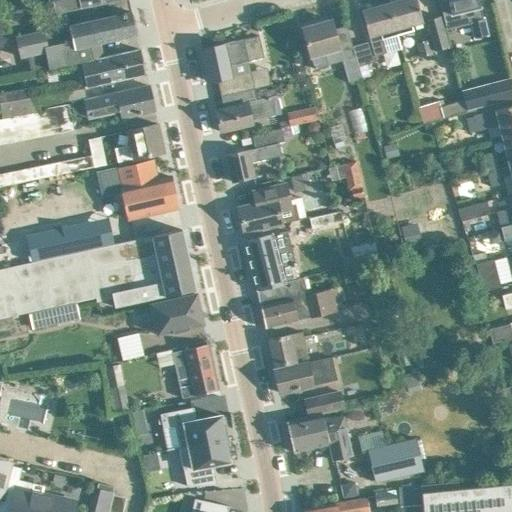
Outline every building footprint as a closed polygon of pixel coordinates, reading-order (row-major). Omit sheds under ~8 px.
[(52,0),(55,13),(107,2),(110,15),(131,10),(128,0),(52,0)] [(416,0),(400,0),(388,4),(397,35),(398,35),(413,31),(411,25),(423,22),(416,0)] [(445,0),(440,1),(446,29),(471,23),(474,37),(486,35),(478,0),(445,0)] [(370,41),(352,46),(360,75),(369,72),(367,64),(377,61),(376,55),(401,48),(398,35),(397,35),(388,4),(361,11),(370,41)] [(32,73),(80,62),(99,57),(96,44),(136,34),(132,14),(70,27),(70,26),(45,32),(44,29),(16,36),(16,33),(0,36),(0,43),(4,43),(5,47),(14,45),(17,57),(28,55),(32,73)] [(431,52),(448,47),(439,16),(426,20),(431,39),(416,44),(420,57),(431,54),(431,52)] [(331,20),(302,28),(307,47),(313,68),(327,64),(328,64),(324,51),(338,47),(341,60),(348,82),(361,78),(360,75),(352,46),(346,26),(334,29),(331,20)] [(223,44),(202,49),(209,82),(217,80),(221,96),(253,89),(250,73),(250,71),(249,69),(227,74),(224,66),(248,61),(264,57),(263,55),(259,36),(223,44)] [(80,62),(86,86),(145,73),(140,50),(99,59),(99,57),(80,62)] [(511,79),(479,87),(483,105),(511,98),(511,79)] [(34,113),(40,112),(38,106),(86,98),(83,80),(34,88),(34,87),(0,93),(0,119),(11,117),(22,115),(34,113)] [(155,110),(149,86),(85,101),(89,117),(120,110),(122,117),(155,110)] [(223,108),(216,110),(221,132),(240,128),(252,125),(251,120),(280,113),(276,96),(275,88),(254,93),(253,89),(221,96),(223,108)] [(438,101),(418,107),(423,123),(466,110),(465,110),(463,100),(440,107),(438,101)] [(74,130),(68,104),(57,106),(63,132),(74,130)] [(499,124),(503,139),(511,136),(511,105),(495,110),(483,112),(472,115),(466,118),(470,133),(488,128),(488,126),(499,124)] [(63,132),(57,106),(46,108),(51,134),(63,132)] [(315,106),(300,110),(303,123),(308,122),(315,120),(319,119),(315,106)] [(51,134),(46,108),(44,108),(45,110),(40,112),(34,113),(39,137),(51,134)] [(39,137),(34,113),(22,115),(27,139),(39,137)] [(27,139),(22,115),(11,117),(15,141),(27,139)] [(342,119),(348,133),(358,129),(353,115),(342,119)] [(15,141),(11,117),(0,119),(0,124),(4,143),(15,141)] [(163,152),(157,124),(127,131),(130,145),(115,148),(118,162),(163,152)] [(272,131),(252,135),(255,148),(279,143),(285,142),(284,139),(290,138),(287,127),(274,130),(272,131)] [(91,153),(104,151),(101,136),(88,139),(91,153)] [(511,136),(503,139),(509,165),(509,167),(511,166),(511,136)] [(255,148),(226,155),(232,182),(251,177),(253,177),(250,163),(276,157),(283,156),(279,143),(255,148)] [(396,143),(383,146),(386,158),(399,155),(396,143)] [(92,155),(91,155),(94,168),(107,165),(104,151),(91,153),(92,155)] [(360,183),(377,180),(371,153),(355,156),(360,183)] [(93,168),(91,155),(70,159),(68,159),(71,172),(72,172),(93,168)] [(71,172),(68,159),(48,164),(51,177),(71,172)] [(401,162),(391,165),(393,172),(403,170),(401,162)] [(51,177),(48,164),(27,168),(30,182),(51,177)] [(131,164),(76,176),(81,195),(118,188),(125,217),(176,206),(168,176),(135,184),(131,164)] [(499,176),(511,173),(511,177),(511,166),(509,167),(509,165),(487,171),(491,187),(501,185),(499,176)] [(30,182),(27,168),(6,173),(8,187),(30,182)] [(307,172),(290,176),(294,193),(311,188),(307,172)] [(0,188),(8,187),(6,173),(0,173),(0,188)] [(254,204),(238,207),(243,233),(263,228),(281,224),(294,221),(290,205),(285,184),(279,186),(259,190),(262,202),(254,204)] [(459,207),(462,221),(490,213),(487,200),(459,207)] [(496,212),(500,227),(511,223),(511,216),(509,217),(507,210),(496,212)] [(342,221),(340,211),(310,217),(313,228),(342,221)] [(100,249),(95,225),(94,221),(69,226),(68,222),(54,225),(55,229),(26,236),(32,265),(100,249)] [(422,244),(417,222),(408,225),(401,226),(406,246),(403,247),(402,247),(403,253),(404,256),(420,253),(418,244),(422,244)] [(511,238),(511,223),(500,227),(503,241),(511,238)] [(115,308),(195,290),(181,229),(150,236),(132,242),(114,246),(100,249),(32,265),(0,271),(0,317),(28,312),(52,307),(96,297),(97,301),(113,298),(115,308)] [(373,235),(373,245),(390,245),(389,234),(373,235)] [(283,282),(272,235),(246,242),(258,289),(283,282)] [(379,254),(377,251),(376,251),(379,262),(404,256),(403,253),(402,247),(379,254)] [(379,262),(376,251),(362,255),(353,257),(355,267),(379,262)] [(484,251),(473,255),(476,264),(487,261),(484,251)] [(476,264),(483,291),(501,286),(495,259),(487,261),(476,264)] [(303,277),(283,282),(258,289),(256,289),(259,304),(307,292),(303,277)] [(265,328),(284,324),(313,317),(342,310),(340,301),(346,300),(347,306),(369,300),(363,282),(343,287),(343,288),(337,289),(337,288),(308,295),(307,292),(259,304),(265,328)] [(380,294),(371,296),(374,310),(400,305),(393,284),(378,287),(380,294)] [(511,293),(502,296),(505,309),(511,307),(511,293)] [(195,294),(151,304),(158,334),(173,330),(173,332),(188,329),(188,327),(202,323),(195,294)] [(55,323),(52,307),(28,312),(32,328),(55,323)] [(382,332),(380,315),(369,316),(371,333),(382,332)] [(302,332),(268,339),(274,366),(308,358),(302,332)] [(366,336),(357,338),(359,349),(369,347),(366,336)] [(172,353),(178,379),(182,397),(217,390),(207,345),(172,353)] [(274,370),(279,393),(337,380),(332,357),(274,370)] [(120,364),(103,367),(107,388),(124,385),(120,364)] [(418,374),(416,374),(405,377),(408,393),(421,389),(418,374)] [(305,400),(308,416),(322,413),(359,404),(358,398),(342,402),(340,392),(305,400)] [(227,442),(222,413),(194,418),(192,408),(159,414),(162,428),(166,449),(178,447),(179,451),(227,442)] [(129,413),(132,424),(144,421),(142,410),(129,413)] [(328,444),(332,460),(353,456),(344,415),(324,419),(322,413),(308,416),(286,421),(293,452),(328,444)] [(422,470),(415,440),(369,451),(376,481),(422,470)] [(212,465),(231,462),(227,442),(179,451),(186,486),(216,484),(212,465)] [(0,498),(2,499),(7,480),(11,461),(0,458),(0,498)] [(7,480),(2,499),(0,508),(0,511),(72,511),(74,504),(16,490),(18,483),(7,480)] [(125,483),(113,481),(108,508),(119,510),(125,483)] [(422,486),(424,511),(511,511),(511,483),(460,488),(459,481),(422,486)] [(395,490),(373,493),(375,505),(396,502),(395,490)] [(302,511),(369,511),(367,497),(302,509),(302,511)] [(194,498),(190,511),(227,511),(228,506),(194,498)]
